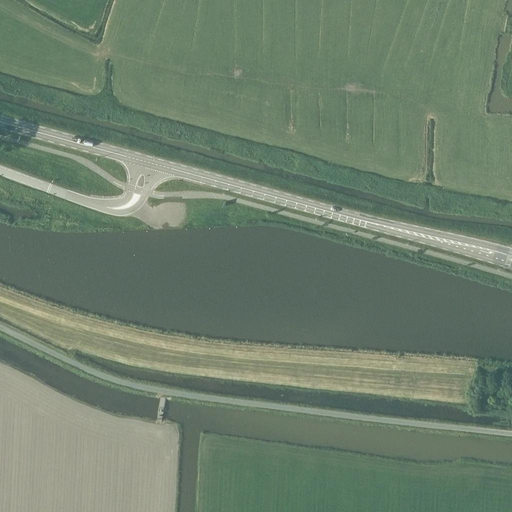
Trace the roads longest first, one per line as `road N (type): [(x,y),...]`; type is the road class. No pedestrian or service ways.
road 1 (unclassified): [(0,326),(131,386),(511,431)]
road 2 (primary): [(511,260),(147,163)]
road 3 (unclassified): [(0,170),(122,207),(134,199),(147,163)]
road 4 (primary): [(147,163),(0,122)]
